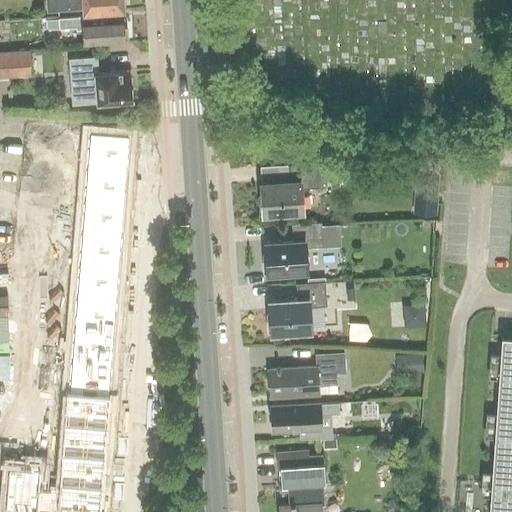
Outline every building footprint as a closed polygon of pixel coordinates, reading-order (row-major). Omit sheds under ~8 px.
[(123,7),(126,4),(125,0),(46,0),(47,11),(84,8),(84,12),(123,9),(123,7)] [(125,37),(128,37),(127,27),(125,27),(124,16),(82,19),(82,16),(59,18),(60,28),(82,26),(84,43),(126,40),(125,37)] [(60,28),(59,18),(47,19),(48,29),(60,28)] [(0,52),(0,77),(31,75),(30,50),(0,52)] [(124,70),(99,72),(98,55),(69,57),(67,68),(67,74),(67,80),(68,86),(70,94),(73,103),(133,98),(131,76),(125,77),(124,70)] [(62,138),(63,131),(49,129),(48,137),(62,138)] [(90,133),(88,166),(127,169),(130,136),(92,132),(90,133)] [(302,188),(319,187),(327,186),(325,162),(288,164),(289,180),(261,182),(263,214),(286,212),(286,210),(303,208),(302,188)] [(88,166),(85,198),(125,201),(127,169),(88,166)] [(437,216),(440,175),(416,174),(413,214),(437,216)] [(64,196),(64,188),(44,187),(44,195),(56,196),(64,196)] [(55,204),(56,196),(44,195),(43,203),(55,204)] [(85,198),(83,230),(122,233),(125,201),(85,198)] [(306,247),(323,246),(322,222),(292,224),(293,239),(265,241),(267,273),(290,271),(290,269),(307,268),(306,247)] [(83,230),(80,262),(120,266),(122,233),(83,230)] [(53,260),(53,252),(39,251),(39,259),(51,260),(53,260)] [(50,268),(51,260),(39,259),(38,267),(50,268)] [(80,262),(78,295),(117,298),(120,266),(80,262)] [(297,298),(269,300),(270,317),(271,332),(294,330),(294,328),(312,327),(310,306),(328,304),(326,280),(296,282),(297,298)] [(78,295),(75,327),(115,330),(117,298),(78,295)] [(425,306),(404,307),(405,326),(426,324),(425,306)] [(54,326),(54,318),(34,316),(34,324),(47,325),(54,326)] [(47,333),(47,325),(34,324),(33,332),(47,333)] [(75,327),(72,359),(112,363),(115,330),(75,327)] [(511,511),(511,336),(502,335),(500,366),(491,365),(491,363),(490,363),(490,368),(491,368),(491,366),(500,367),(496,425),(487,424),(487,422),(486,422),(486,427),(487,425),(496,426),(492,484),(483,483),(483,481),(482,481),(482,486),(482,484),(492,485),(489,511),(511,511)] [(318,365),(269,368),(271,396),(319,393),(319,385),(338,384),(337,371),(347,371),(346,352),(317,354),(318,365)] [(399,373),(425,371),(423,353),(398,355),(399,373)] [(72,359),(70,390),(110,393),(112,363),(72,359)] [(28,388),(40,389),(41,381),(29,380),(28,388)] [(15,398),(16,390),(4,389),(3,397),(15,398)] [(57,511),(101,511),(111,393),(110,393),(70,390),(67,390),(57,511)] [(14,406),(15,398),(3,397),(2,405),(14,406)] [(320,401),(271,405),(273,430),(302,428),(303,438),(333,437),(331,413),(340,412),(339,401),(320,402),(320,401)] [(14,414),(14,406),(2,405),(2,413),(14,414)] [(13,422),(14,414),(2,413),(1,421),(13,422)] [(12,430),(13,422),(1,421),(0,429),(12,430)] [(0,436),(12,438),(12,430),(0,429),(0,433),(0,436)] [(0,444),(11,445),(12,438),(0,436),(0,444)] [(336,439),(323,440),(324,448),(337,448),(336,439)] [(0,452),(10,453),(11,445),(0,444),(0,452)] [(325,484),(323,454),(308,455),(308,449),(277,451),(278,466),(281,466),(283,486),(322,484),(325,484)] [(0,460),(10,461),(10,453),(0,452),(0,460)] [(42,468),(9,465),(6,509),(38,511),(42,468)] [(323,501),(322,484),(283,486),(283,487),(289,486),(290,502),(279,503),(279,511),(321,511),(321,501),(323,501)]
